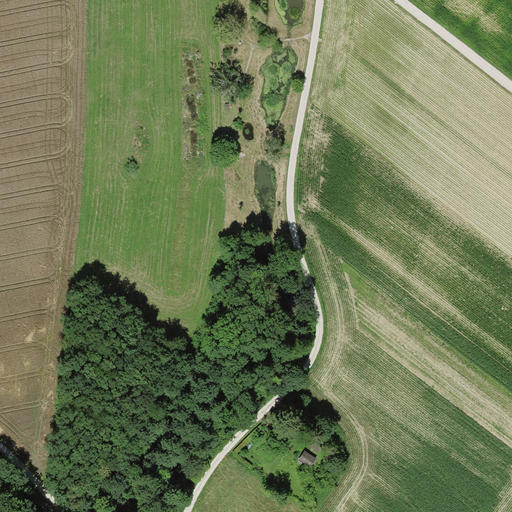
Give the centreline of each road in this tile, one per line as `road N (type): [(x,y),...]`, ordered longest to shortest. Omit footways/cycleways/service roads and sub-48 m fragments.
road 1 (track): [(188,511),(217,458),(314,355),(317,308),(290,190),(319,0)]
road 2 (track): [(401,0),(511,85)]
